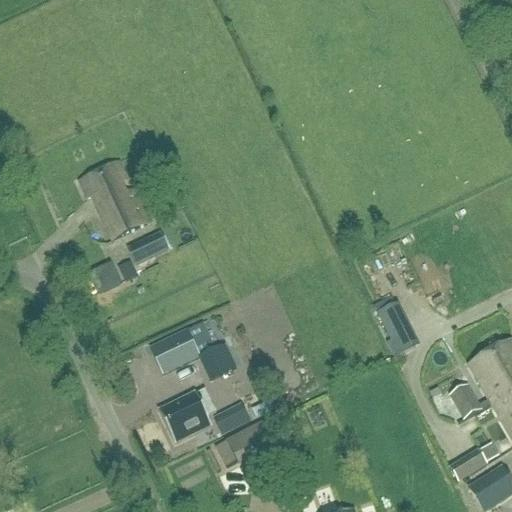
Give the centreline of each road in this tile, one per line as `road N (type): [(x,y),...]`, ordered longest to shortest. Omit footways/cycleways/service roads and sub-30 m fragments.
road 1 (unclassified): [(154,511),(39,284),(29,275),(0,276)]
road 2 (unclassified): [(511,118),(454,0)]
